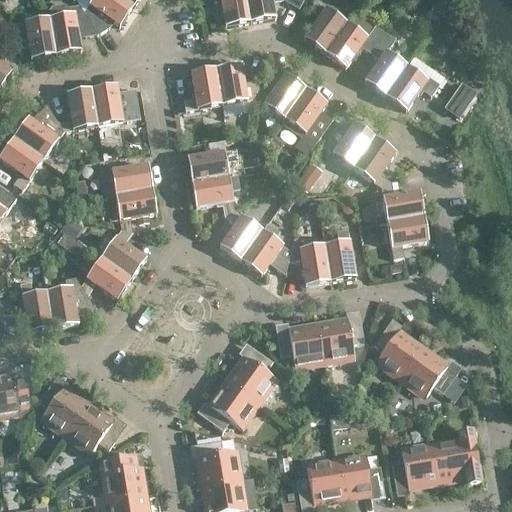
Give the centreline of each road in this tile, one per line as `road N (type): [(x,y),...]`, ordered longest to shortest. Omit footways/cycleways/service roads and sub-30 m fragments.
road 1 (residential): [(419,289),(445,256),(432,157),(277,39),(149,61)]
road 2 (residential): [(472,511),(496,482),(481,364),(423,317),(419,289)]
road 3 (residential): [(149,61),(181,248)]
road 4 (residential): [(149,61),(34,81),(0,133)]
road 5 (residential): [(254,308),(419,289)]
road 6 (residential): [(254,308),(166,422)]
road 7 (residential): [(181,248),(91,357)]
